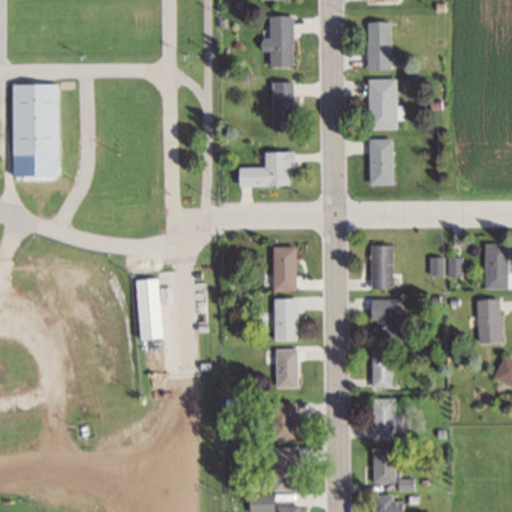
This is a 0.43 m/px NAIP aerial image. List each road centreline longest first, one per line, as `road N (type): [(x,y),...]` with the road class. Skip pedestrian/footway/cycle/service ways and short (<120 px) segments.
road 1 (residential): [(331,0),(339,511)]
road 2 (residential): [(334,214),(511,212)]
road 3 (residential): [(334,214),(224,215),(173,243)]
